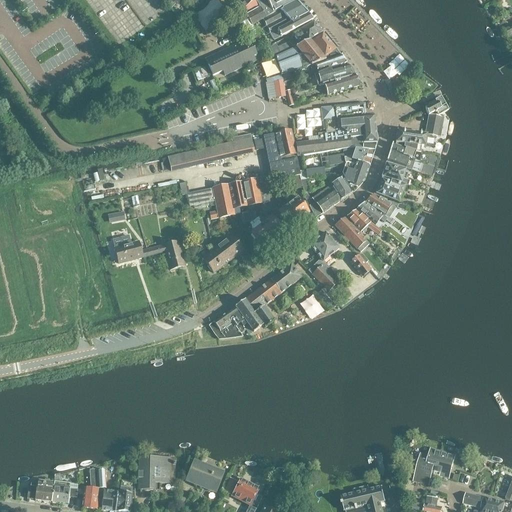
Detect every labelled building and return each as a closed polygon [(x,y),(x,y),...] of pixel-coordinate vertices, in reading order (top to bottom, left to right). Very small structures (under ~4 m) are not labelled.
[(162,0),(172,8),(176,3),(172,0),(162,0)] [(206,27),(232,10),(225,0),(211,0),(195,10),(206,27)] [(254,0),(260,8),(233,23),(243,42),(252,36),(248,28),(262,20),(269,16),(295,2),(296,0),(254,0)] [(379,30),(350,0),(329,0),(367,42),(379,30)] [(269,16),(262,20),(274,41),(281,37),(313,20),(312,20),(307,14),(301,8),(295,2),(269,16)] [(304,36),(309,41),(323,34),(322,33),(313,22),(294,34),(297,40),(304,36)] [(310,66),(341,56),(336,49),(323,34),(309,41),(295,48),(296,48),(275,58),(281,76),(282,75),(289,73),(310,66)] [(278,46),(277,43),(271,45),(275,55),(293,48),(290,41),(278,46)] [(240,43),(205,60),(212,76),(222,72),(224,76),(255,61),(253,57),(256,56),(251,43),(243,47),(240,43)] [(399,75),(410,65),(400,53),(388,64),(399,75)] [(346,63),(341,56),(310,66),(312,73),(346,63)] [(355,75),(348,66),(317,75),(318,79),(316,79),(318,86),(324,85),(355,75)] [(362,85),(355,75),(324,85),(327,96),(361,85),(362,86),(362,85)] [(285,97),(283,81),(274,83),(276,98),(285,97)] [(289,106),(294,105),(290,91),(285,92),(289,106)] [(438,116),(447,111),(441,100),(424,109),(428,116),(435,111),(438,116)] [(322,123),(325,122),(325,134),(317,134),(318,141),(295,144),(297,157),(354,148),(375,150),(376,144),(374,117),(366,117),(364,104),(320,109),(322,123)] [(395,144),(395,146),(415,153),(420,153),(421,147),(431,148),(432,137),(430,136),(442,138),(445,119),(440,118),(440,117),(429,115),(425,135),(426,135),(426,136),(397,132),(395,144)] [(296,159),(294,148),(290,131),(263,137),(269,165),(296,159)] [(231,143),(167,158),(170,171),(254,152),(250,135),(230,140),(231,143)] [(263,150),(263,149),(261,141),(260,141),(261,141),(255,142),(254,142),(256,151),(256,150),(262,149),(262,150),(263,150)] [(415,153),(395,146),(392,145),(390,151),(408,157),(407,162),(409,162),(409,163),(425,167),(426,164),(419,162),(420,160),(418,159),(420,153),(415,153)] [(343,155),(329,157),(327,158),(329,166),(345,163),(347,163),(355,166),(357,161),(370,166),(374,152),(355,149),(352,157),(344,158),(343,155)] [(408,157),(390,151),(386,162),(405,168),(409,170),(416,172),(417,169),(406,166),(407,162),(408,157)] [(299,172),(296,159),(269,165),(272,182),(292,178),(299,176),(298,173),(299,172)] [(364,181),(370,166),(357,161),(355,166),(347,163),(345,163),(341,175),(353,193),(364,181)] [(386,165),(382,178),(406,185),(409,186),(410,182),(406,180),(408,172),(386,165)] [(323,169),(299,172),(298,173),(299,176),(300,182),(306,180),(324,178),(323,169)] [(300,182),(299,176),(292,178),(296,190),(302,188),(300,182)] [(269,202),(264,178),(187,194),(189,207),(215,202),(217,210),(219,218),(234,215),(233,209),(269,202)] [(402,195),(406,185),(382,178),(379,186),(402,195)] [(352,194),(342,179),(339,180),(339,179),(330,180),(331,185),(330,186),(340,202),(352,194)] [(306,181),(301,183),(302,188),(304,194),(305,193),(309,192),(306,181)] [(402,195),(379,186),(375,195),(399,204),(402,195)] [(329,187),(321,193),(331,208),(340,202),(329,187)] [(304,194),(304,197),(309,207),(313,205),(306,193),(305,193),(304,194)] [(323,214),(331,208),(321,193),(312,199),(323,214)] [(387,204),(377,197),(373,195),(365,203),(388,218),(395,208),(402,211),(404,207),(389,202),(387,204)] [(297,199),(288,206),(299,220),(308,213),(297,199)] [(388,218),(365,203),(356,210),(375,225),(380,220),(384,223),(386,221),(388,218)] [(313,204),(313,205),(309,207),(316,219),(321,215),(313,204)] [(289,228),(299,220),(288,206),(278,213),(289,228)] [(378,235),(381,232),(382,231),(370,223),(355,211),(346,217),(360,232),(367,227),(378,235)] [(216,212),(209,214),(210,220),(210,221),(217,219),(216,212)] [(107,215),(109,224),(125,221),(123,213),(107,215)] [(283,232),(272,218),(262,225),(273,240),(283,232)] [(345,218),(334,226),(335,226),(357,250),(357,249),(360,253),(369,244),(366,241),(345,218)] [(264,247),(273,240),(262,225),(251,234),(256,240),(257,239),(264,247)] [(323,262),(339,249),(325,233),(309,246),(323,262)] [(243,251),(241,249),(232,237),(214,250),(209,253),(210,254),(202,259),(207,266),(211,272),(212,272),(213,274),(243,251)] [(135,260),(151,256),(149,250),(141,252),(138,242),(114,249),(118,264),(131,261),(135,260)] [(178,242),(149,250),(151,256),(164,252),(165,254),(170,271),(184,267),(178,242)] [(370,270),(358,256),(350,263),(362,277),(370,270)] [(244,301),(262,326),(264,329),(274,322),(263,307),(303,276),(291,264),(244,301)] [(327,272),(321,266),(312,276),(325,289),(328,292),(338,306),(341,303),(339,300),(347,294),(341,287),(335,292),(332,289),(341,280),(330,269),(327,272)] [(338,306),(328,292),(325,289),(317,295),(329,311),(338,306)] [(262,326),(244,301),(234,308),(213,323),(209,326),(215,335),(218,339),(242,336),(240,334),(246,330),(244,326),(246,324),(253,333),(262,326)] [(419,460),(413,482),(421,484),(422,480),(429,482),(431,475),(436,476),(442,452),(431,449),(429,457),(421,454),(419,460)] [(442,452),(436,476),(449,480),(455,456),(442,452)] [(159,484),(173,484),(174,458),(140,458),(140,480),(143,481),(143,490),(159,491),(159,484)] [(192,463),(185,479),(194,483),(193,485),(209,491),(211,484),(218,487),(223,472),(212,468),(212,470),(192,463)] [(97,489),(97,472),(96,470),(89,470),(90,489),(84,488),(81,508),(97,510),(98,498),(96,498),(98,490),(97,489)] [(104,471),(97,472),(98,489),(105,488),(104,471)] [(453,479),(461,482),(463,476),(455,473),(453,479)] [(53,487),(51,503),(67,504),(68,498),(74,498),(75,490),(69,489),(69,484),(59,483),(58,476),(58,475),(57,475),(54,476),(54,477),(53,487)] [(229,477),(223,491),(230,494),(236,480),(229,477)] [(50,502),(51,488),(52,481),(36,480),(36,483),(28,482),(27,499),(34,500),(34,501),(37,501),(50,502)] [(240,480),(232,496),(250,505),(246,511),(254,511),(262,498),(256,495),(258,489),(240,480)] [(116,493),(114,511),(128,511),(130,498),(131,487),(118,486),(117,493),(116,493)] [(381,487),(340,497),(344,511),(368,507),(368,511),(382,511),(380,503),(385,502),(381,487)] [(101,511),(113,511),(114,511),(116,493),(103,491),(101,511)] [(466,494),(463,504),(480,509),(480,508),(482,508),(481,511),(475,511),(474,511),(490,511),(493,501),(485,499),(484,500),(482,500),(483,498),(466,494)] [(424,505),(423,511),(440,511),(441,509),(436,508),(437,500),(428,498),(427,498),(426,503),(425,505),(424,505)] [(501,511),(504,503),(493,501),(490,511),(501,511)]
